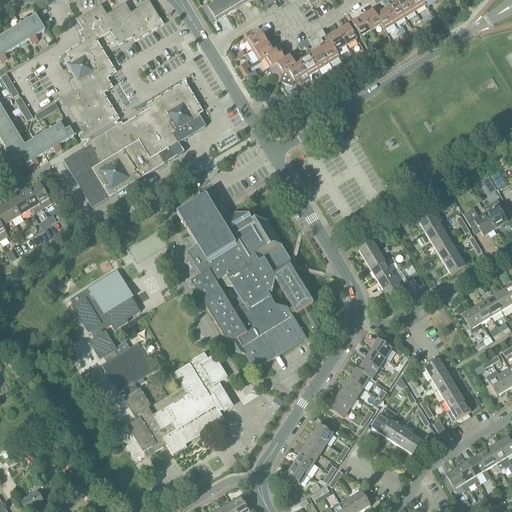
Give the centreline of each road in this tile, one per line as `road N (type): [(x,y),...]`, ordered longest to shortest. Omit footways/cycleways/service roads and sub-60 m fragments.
road 1 (residential): [(273,151),(472,30)]
road 2 (residential): [(260,484),(263,463),(359,318)]
road 3 (residential): [(359,318),(352,283),(273,151)]
road 4 (residential): [(206,47),(270,11),(298,33),(356,0)]
road 5 (residential): [(359,318),(392,322),(511,251)]
road 6 (residential): [(511,416),(429,466),(409,496)]
road 7 (unclassified): [(273,151),(206,47)]
